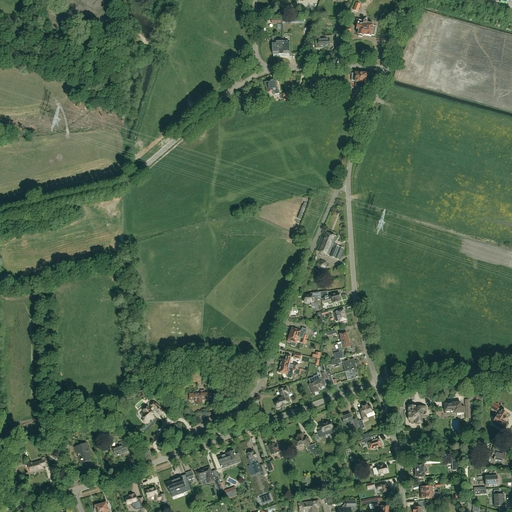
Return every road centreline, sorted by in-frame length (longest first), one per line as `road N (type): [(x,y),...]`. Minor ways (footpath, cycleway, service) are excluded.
road 1 (residential): [(180,453),(180,441),(259,386),(336,190),(348,186)]
road 2 (residential): [(0,215),(120,185),(227,94)]
road 3 (residential): [(180,453),(376,382)]
road 4 (unclassified): [(376,382),(353,279),(348,186)]
road 5 (unclassified): [(376,382),(511,372)]
road 6 (residential): [(403,511),(400,463),(376,382)]
road 7 (residential): [(348,186),(351,153),(386,69)]
